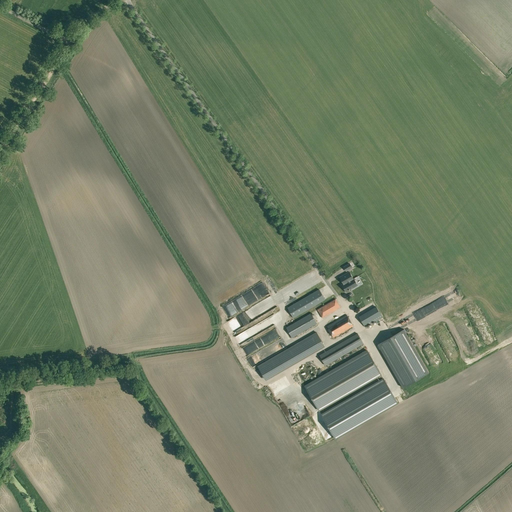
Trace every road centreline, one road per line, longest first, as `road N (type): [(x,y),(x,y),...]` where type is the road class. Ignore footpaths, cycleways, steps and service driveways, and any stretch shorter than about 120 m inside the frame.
road 1 (unclassified): [(114,0),(69,42),(0,5)]
road 2 (track): [(69,42),(0,154)]
road 3 (track): [(0,378),(128,361)]
